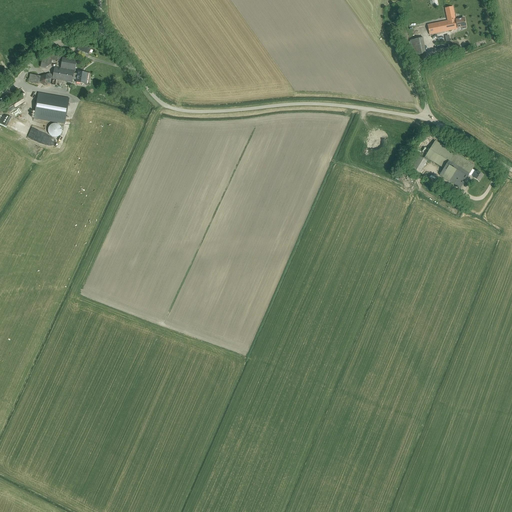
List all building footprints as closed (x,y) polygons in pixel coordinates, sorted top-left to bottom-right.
[(445,8),(448,21),(442,22),(427,25),(429,35),(457,29),(455,20),(453,7),(445,8)] [(464,18),(455,20),(457,29),(458,29),(457,28),(461,27),(462,28),(463,29),(465,29),(466,28),(465,26),(466,26),(464,18)] [(426,54),(422,38),(409,41),(412,56),(426,54)] [(52,83),(52,84),(55,85),(56,80),(72,82),(72,79),(76,80),(76,83),(86,84),(88,73),(78,71),(77,74),(74,73),(74,71),(75,72),(77,60),(63,58),(63,56),(53,54),(53,55),(48,54),(42,59),(40,67),(45,68),(51,64),(52,60),(60,61),(60,60),(62,60),(61,68),(60,68),(60,69),(54,68),(54,72),(41,77),(40,76),(30,74),(28,82),(38,84),(41,83),(44,86),(50,84),(50,83),(52,83)] [(34,118),(65,124),(69,99),(38,93),(34,118)] [(11,112),(14,117),(29,108),(25,102),(18,106),(16,103),(8,108),(11,112)] [(22,132),(25,125),(8,116),(4,124),(9,126),(22,132)] [(48,131),(48,134),(49,136),(52,138),(54,139),(57,139),(59,137),(61,135),(62,133),(62,130),(61,127),(59,126),(56,125),(53,125),(51,126),(49,128),(48,131)] [(468,175),(479,182),(483,175),(477,171),(476,172),(472,169),(474,166),(435,141),(425,157),(443,169),(439,175),(460,188),(468,175)] [(419,174),(427,161),(415,154),(407,166),(419,174)] [(458,216),(461,211),(454,207),(451,212),(458,216)]
